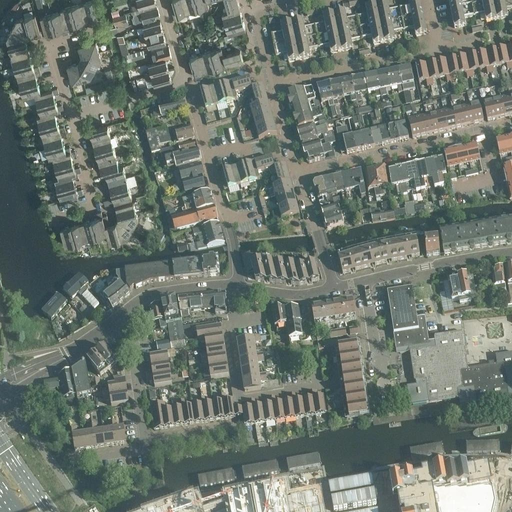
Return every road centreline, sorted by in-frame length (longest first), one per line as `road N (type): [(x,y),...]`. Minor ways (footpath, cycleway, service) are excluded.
road 1 (residential): [(273,84),(437,50),(427,0)]
road 2 (residential): [(235,286),(227,220),(186,87)]
road 3 (residential): [(310,372),(312,387),(238,397),(229,330),(235,286)]
road 4 (residential): [(302,178),(485,131)]
road 5 (residential): [(363,283),(511,254)]
road 6 (residential): [(50,219),(94,206),(71,116)]
road 7 (residential): [(114,320),(147,295),(235,286)]
road 8 (residential): [(145,440),(130,337),(114,320)]
road 9 (residential): [(381,409),(363,283)]
